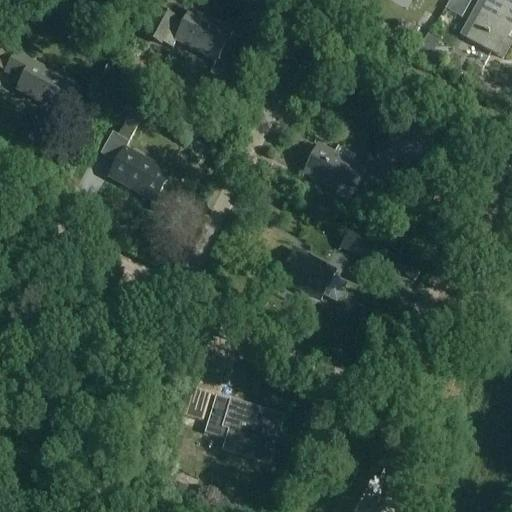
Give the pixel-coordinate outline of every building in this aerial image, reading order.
[(111,0),(103,0),(92,22),(105,29),(118,3),(111,0)] [(511,0),(489,0),(467,41),(503,61),(511,44),(506,41),(509,35),(508,34),(511,27),(511,0)] [(232,33),(189,11),(182,25),(158,14),(146,39),(171,51),(174,45),(216,66),(232,33)] [(20,84),(16,92),(67,120),(84,90),(34,62),(35,59),(17,49),(14,53),(1,46),(0,47),(0,71),(3,73),(2,75),(20,84)] [(421,47),(414,59),(434,71),(441,60),(421,47)] [(108,64),(100,81),(115,88),(123,71),(108,64)] [(132,113),(128,120),(139,126),(143,119),(132,113)] [(112,135),(100,157),(117,166),(109,179),(155,204),(170,178),(124,152),(139,126),(128,120),(118,138),(112,135)] [(396,126),(384,152),(421,170),(433,145),(396,126)] [(443,159),(452,155),(444,137),(435,140),(443,159)] [(366,170),(388,181),(395,166),(378,158),(372,155),(365,169),(352,163),(335,154),(318,146),(303,178),(335,193),(333,197),(349,205),(351,201),(366,170)] [(321,302),(331,284),(334,277),(294,256),(281,281),(321,302)] [(370,284),(375,273),(344,257),(338,268),(370,284)] [(284,419),(217,399),(208,426),(229,432),(223,452),(269,466),(284,419)] [(403,435),(417,446),(429,455),(440,441),(414,421),(407,430),(403,435)] [(366,480),(357,475),(338,511),(375,511),(386,492),(390,494),(397,479),(373,467),(366,480)] [(184,497),(185,494),(188,488),(176,484),(174,488),(172,493),(184,497)]
